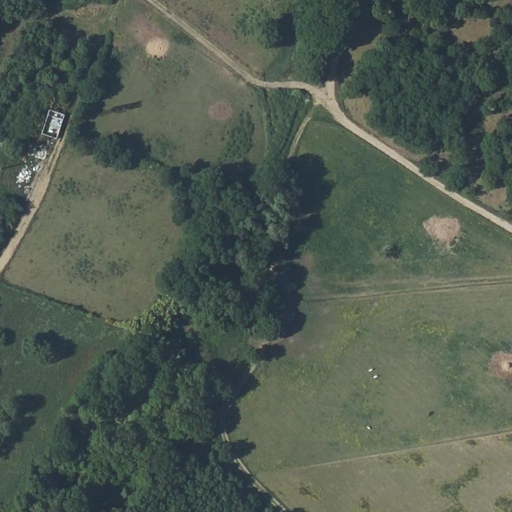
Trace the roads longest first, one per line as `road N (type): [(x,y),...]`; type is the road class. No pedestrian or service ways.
road 1 (track): [(284,511),(234,457),(221,423),(282,308),(265,265),(289,151),(316,99)]
road 2 (track): [(511,228),(330,111),(308,88),(250,79),(149,0)]
road 3 (track): [(0,255),(47,176),(116,0)]
